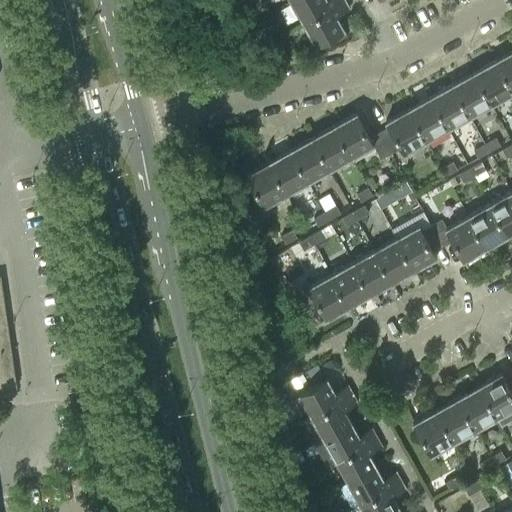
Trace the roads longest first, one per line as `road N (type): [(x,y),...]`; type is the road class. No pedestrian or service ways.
road 1 (tertiary): [(229,511),(140,128)]
road 2 (residential): [(140,128),(388,65),(505,0)]
road 3 (tertiary): [(99,139),(194,511)]
road 4 (residential): [(5,511),(1,488),(40,412),(25,276),(0,178)]
road 5 (residential): [(364,373),(511,292)]
road 6 (tertiary): [(64,0),(99,139)]
road 7 (tertiary): [(140,128),(106,0)]
